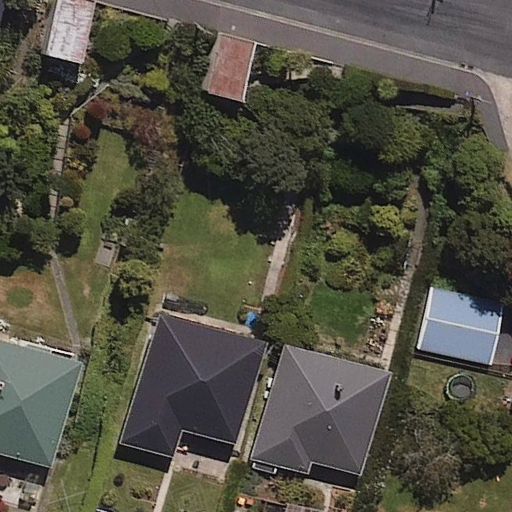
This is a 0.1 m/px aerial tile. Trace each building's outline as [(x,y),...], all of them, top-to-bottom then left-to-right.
[(94,0),(93,0),(56,0),(44,57),(80,65),(94,0)] [(254,43),(217,36),(204,94),(241,102),(254,43)] [(386,343),(464,362),(479,299),(401,280),(386,343)] [(263,347),(157,316),(120,442),(175,459),(184,430),(234,445),(263,347)] [(58,354),(0,340),(0,453),(33,461),(58,354)] [(387,376),(283,346),(251,458),(308,474),(311,461),(359,475),(387,376)]
